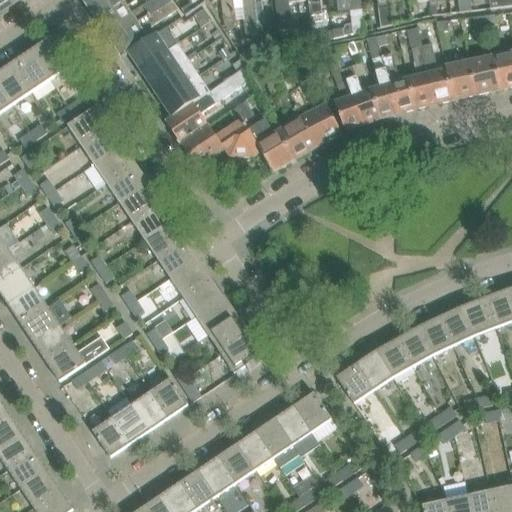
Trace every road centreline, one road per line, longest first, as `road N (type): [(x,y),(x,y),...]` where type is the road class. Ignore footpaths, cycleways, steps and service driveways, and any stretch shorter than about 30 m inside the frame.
road 1 (residential): [(511,114),(396,143),(279,200),(220,244)]
road 2 (residential): [(220,244),(54,1)]
road 3 (residential): [(306,371),(106,508)]
road 4 (residential): [(306,371),(392,317),(511,267)]
road 5 (residential): [(106,508),(0,349)]
road 6 (residential): [(220,244),(306,371)]
